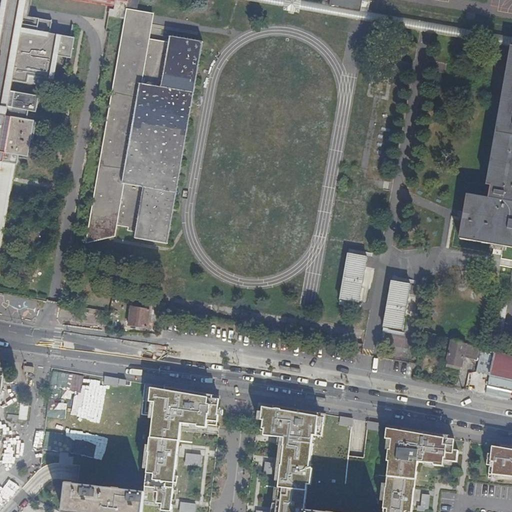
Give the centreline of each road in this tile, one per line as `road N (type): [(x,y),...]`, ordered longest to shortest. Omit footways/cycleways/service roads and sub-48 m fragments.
road 1 (secondary): [(305,383),(511,429)]
road 2 (secondary): [(511,420),(305,383)]
road 3 (secondary): [(0,343),(155,360)]
road 4 (unknown): [(395,191),(421,40)]
road 5 (secondary): [(155,360),(305,383)]
